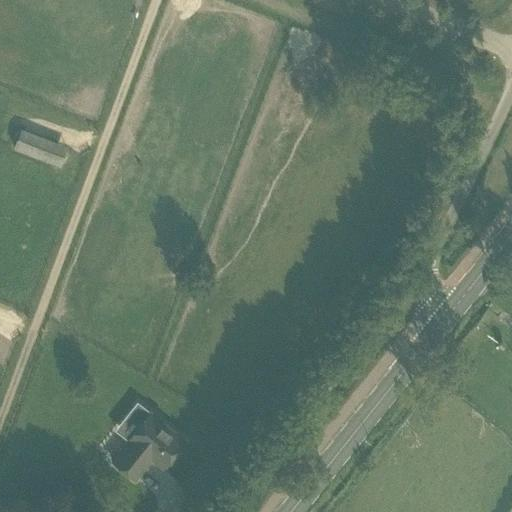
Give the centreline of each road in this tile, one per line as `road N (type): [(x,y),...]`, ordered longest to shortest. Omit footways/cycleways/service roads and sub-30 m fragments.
road 1 (primary): [(289,511),(447,315)]
road 2 (unclassified): [(447,315),(434,305),(430,272),(511,89)]
